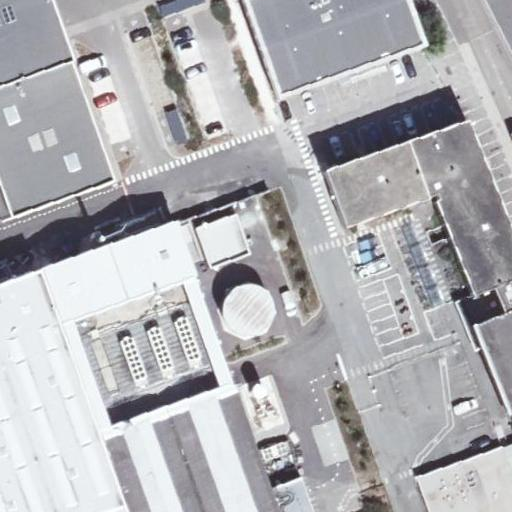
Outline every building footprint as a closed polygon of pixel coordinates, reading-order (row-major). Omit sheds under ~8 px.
[(0,0),(0,223),(115,183),(48,0),(0,0)] [(162,15),(202,2),(200,0),(172,0),(159,5),(162,15)] [(240,12),(273,109),(420,56),(400,0),(229,0),(233,9),(240,12)] [(511,0),(490,0),(511,47),(511,0)] [(511,236),(466,119),(324,174),(345,229),(435,195),(437,201),(435,202),(472,297),(458,301),(471,328),(511,422),(511,236)] [(235,213),(195,228),(210,269),(249,256),(235,213)] [(227,374),(175,225),(0,287),(0,511),(314,511),(260,362),(227,374)] [(221,303),(220,312),(222,320),(226,328),(233,333),(241,336),(249,337),(258,334),(265,329),(270,322),(272,314),(272,305),(269,297),(263,291),(256,287),(247,285),(239,286),(231,290),(225,296),(221,303)] [(418,476),(431,511),(495,511),(511,506),(511,479),(500,446),(418,476)]
